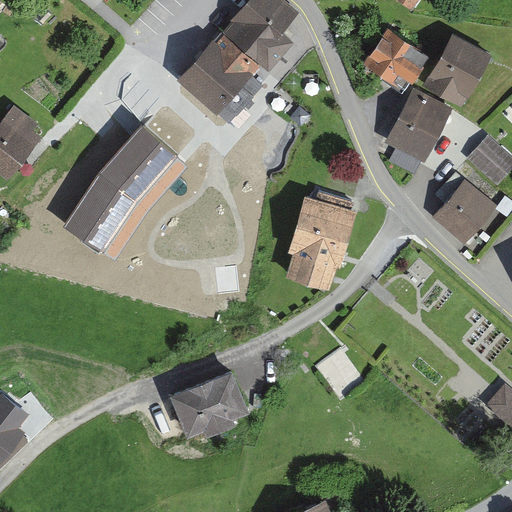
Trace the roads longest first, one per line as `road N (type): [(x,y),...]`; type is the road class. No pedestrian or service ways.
road 1 (residential): [(409,214),(313,317),(75,420),(0,485)]
road 2 (residential): [(302,0),(375,165),(409,214)]
road 3 (residential): [(409,214),(511,309)]
